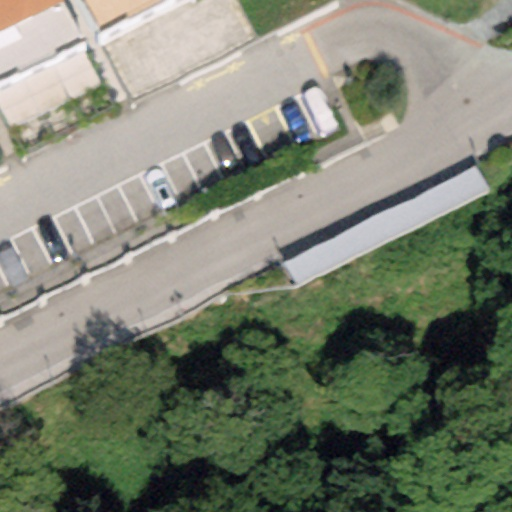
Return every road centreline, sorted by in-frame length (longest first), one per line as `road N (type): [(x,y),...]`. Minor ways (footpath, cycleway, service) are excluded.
road 1 (residential): [(490,117),(427,53),(398,39),(358,37),(0,214)]
road 2 (tertiary): [(0,365),(490,117)]
